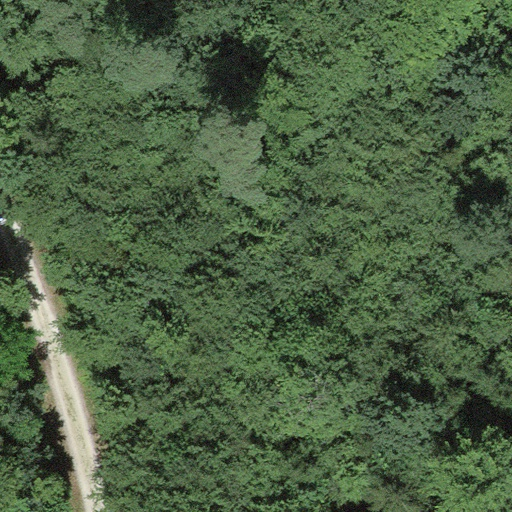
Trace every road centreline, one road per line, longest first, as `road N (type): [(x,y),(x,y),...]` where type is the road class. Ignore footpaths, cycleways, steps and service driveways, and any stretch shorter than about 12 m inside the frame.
road 1 (track): [(22,292),(487,0)]
road 2 (track): [(87,511),(0,235)]
